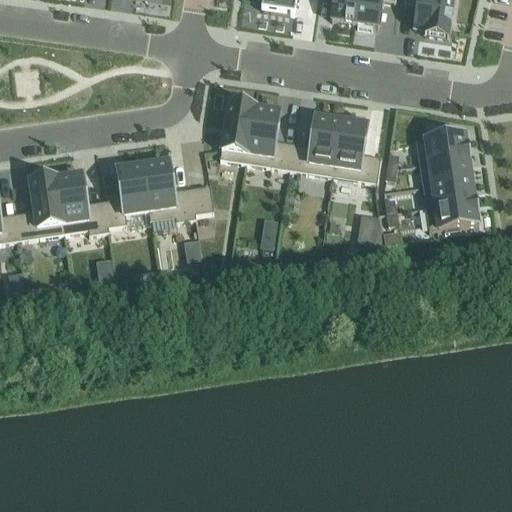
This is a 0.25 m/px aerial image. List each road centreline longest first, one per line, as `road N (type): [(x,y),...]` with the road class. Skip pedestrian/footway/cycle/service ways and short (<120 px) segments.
road 1 (residential): [(504,93),(475,96),(189,51)]
road 2 (residential): [(0,141),(178,110),(189,51)]
road 3 (residential): [(189,51),(0,24)]
